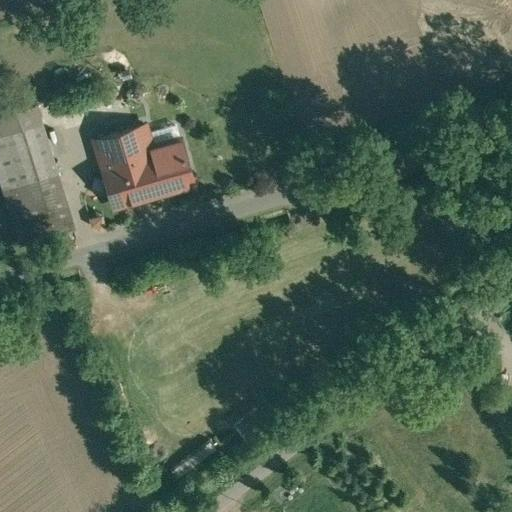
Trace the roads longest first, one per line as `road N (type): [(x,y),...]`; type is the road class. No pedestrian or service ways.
road 1 (unclassified): [(511,123),(0,270)]
road 2 (unclassified): [(511,289),(219,511)]
